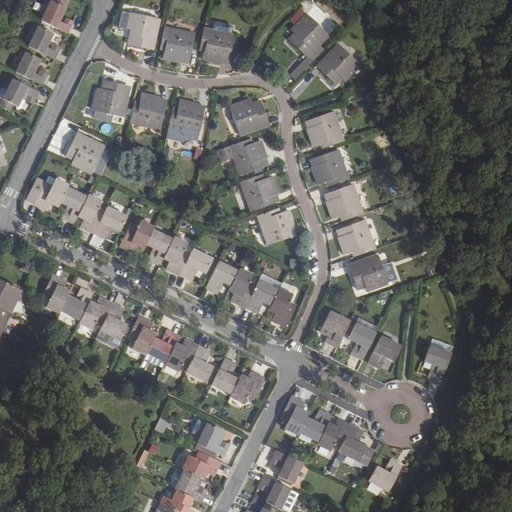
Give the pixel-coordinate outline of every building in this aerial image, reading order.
[(67,0),(51,0),(41,21),(67,34),(71,26),(65,22),(64,24),(59,22),(69,1),(67,0)] [(131,30),(130,36),(128,44),(146,48),(147,47),(153,48),(159,19),(129,12),(122,11),(118,27),(126,29),(131,30)] [(313,61),(320,53),(315,48),(328,35),(306,14),(295,26),(299,29),(295,34),(289,40),(302,52),(303,51),(308,56),(313,61)] [(39,27),(29,47),(54,60),(59,52),(52,48),(51,50),(46,48),(53,34),(39,27)] [(125,34),(130,36),(131,30),(126,29),(118,27),(117,32),(125,34)] [(194,34),(164,27),(161,43),(166,45),(165,50),(163,59),(181,63),(182,61),(188,62),(194,34)] [(234,35),(204,28),(200,44),(206,45),(205,51),(203,59),(221,63),(221,62),(228,63),(234,35)] [(344,74),(349,77),(360,66),(337,44),(317,65),(323,71),(322,71),(335,84),(341,78),(344,74)] [(26,53),(16,73),(41,85),(45,78),(40,74),(38,77),(33,74),(40,60),(26,53)] [(301,73),(313,61),(308,56),(296,68),(301,73)] [(290,75),(294,80),(301,73),(296,68),(290,75)] [(12,80),(0,104),(0,105),(4,108),(9,111),(12,104),(17,106),(23,92),(29,95),(28,98),(34,100),(38,92),(12,80)] [(96,98),(94,110),(106,113),(123,116),(129,88),(123,86),(123,85),(105,81),(103,90),(102,95),(97,94),(96,98)] [(133,107),(130,123),(160,129),(166,100),(159,99),(160,98),(141,94),(139,103),(139,108),(133,107)] [(94,110),(96,98),(84,95),(81,107),(94,110)] [(177,114),(172,113),(168,129),(199,135),(205,107),(198,105),(198,104),(180,100),(178,109),(177,114)] [(247,107),(245,102),(229,107),(240,136),(267,126),(265,120),(267,120),(260,102),(252,106),(247,107)] [(106,113),(94,110),(92,117),(105,120),(106,113)] [(326,141),(328,147),(343,141),(333,112),(306,122),(308,129),(306,129),(313,146),(321,143),(326,141)] [(78,162),(76,166),(77,167),(91,174),(104,147),(78,134),(75,140),(74,139),(65,156),(73,160),(78,162)] [(246,146),(244,141),(218,151),(222,161),(232,158),(239,176),(267,166),(265,159),(266,159),(260,141),(251,145),(246,146)] [(331,179),(333,184),(348,179),(338,150),(311,160),(313,166),(311,167),(318,184),(326,181),(331,179)] [(115,178),(123,159),(116,156),(108,175),(115,178)] [(258,183),(256,177),(240,182),(251,212),(279,202),(277,196),(278,195),(271,178),(264,181),(258,183)] [(50,203),(57,206),(59,203),(67,188),(68,186),(55,179),(53,183),(51,182),(50,186),(36,179),(26,200),(43,209),(46,201),(50,203)] [(346,214),(348,219),(363,213),(352,184),(325,194),(327,201),(326,202),(332,219),(341,216),(346,214)] [(65,220),(74,223),(77,217),(86,198),(67,188),(59,203),(71,208),(74,210),(71,215),(68,213),(65,220)] [(84,229),(94,233),(105,212),(99,209),(100,206),(99,205),(100,202),(88,195),(86,198),(77,217),(84,220),(87,222),(84,229)] [(105,212),(94,233),(103,237),(105,232),(103,231),(105,225),(108,227),(111,228),(120,232),(127,218),(107,208),(105,212)] [(275,216),(273,211),(258,216),(268,245),(296,235),(294,229),(295,228),(289,211),(280,214),(275,216)] [(359,255),(375,250),(364,220),(337,230),(339,236),(338,237),(344,254),(352,251),(357,249),(359,255)] [(136,245),(143,248),(145,245),(152,230),(154,227),(141,222),(139,226),(138,225),(136,228),(131,225),(120,246),(130,251),(133,243),(136,245)] [(105,232),(103,237),(106,239),(109,232),(111,228),(108,227),(105,225),(103,231),(105,232)] [(151,261),(160,265),(163,258),(172,240),(152,230),(145,245),(159,252),(157,256),(154,255),(151,261)] [(170,270),(180,275),(190,254),(185,251),(186,249),(184,248),(186,243),(174,237),(172,240),(163,258),(169,261),(173,263),(170,270)] [(194,247),(186,243),(184,248),(186,249),(185,251),(190,254),(192,250),(194,247)] [(190,254),(180,275),(189,280),(192,274),(189,272),(191,267),(194,268),(197,270),(205,274),(212,260),(192,250),(190,254)] [(371,284),(373,289),(388,283),(377,254),(350,264),(352,271),(351,271),(357,289),(365,286),(371,284)] [(23,260),(18,269),(27,273),(31,264),(23,260)] [(218,262),(206,288),(215,292),(217,286),(215,285),(217,280),(231,286),(238,272),(218,262)] [(192,274),(189,280),(192,281),(197,270),(194,268),(192,274)] [(231,286),(229,290),(236,294),(239,295),(236,303),(245,307),(256,286),(251,283),(252,281),(250,280),(252,276),(239,270),(238,272),(231,286)] [(67,296),(69,292),(61,288),(59,286),(62,279),(53,274),(42,296),(48,299),(46,301),(48,302),(46,306),(59,312),(60,310),(67,296)] [(279,289),(280,286),(261,276),(258,282),(278,291),(279,289)] [(21,290),(0,279),(0,332),(1,331),(3,332),(6,327),(4,326),(16,301),(18,302),(21,295),(19,294),(21,290)] [(256,286),(245,307),(255,312),(258,306),(261,307),(263,302),(271,306),(278,291),(258,282),(256,286)] [(280,286),(279,289),(293,295),(296,289),(282,282),(280,286)] [(271,306),(269,310),(276,314),(280,316),(276,323),(286,327),(296,306),(291,303),(292,301),(291,300),(293,295),(279,289),(278,291),(271,306)] [(89,301),(92,294),(84,290),(81,296),(84,297),(81,303),(67,296),(60,310),(80,320),(89,301)] [(102,326),(113,304),(103,299),(99,306),(96,304),(89,301),(80,320),(79,322),(92,329),(94,325),(96,325),(97,323),(102,326)] [(121,308),(113,304),(102,326),(100,330),(121,340),(121,338),(127,326),(127,325),(116,320),(113,318),(116,313),(118,314),(121,308)] [(328,343),(337,347),(349,321),(329,311),(327,317),(323,326),(321,331),(328,335),(331,337),(328,343)] [(153,338),(155,333),(148,330),(145,329),(148,322),(138,317),(128,339),(134,341),(132,344),(134,345),(132,349),(145,355),(146,352),(153,338)] [(358,318),(355,324),(375,334),(378,328),(358,318)] [(354,356),(362,360),(375,334),(355,324),(348,338),(355,342),(353,347),(355,348),(357,350),(354,356)] [(127,326),(121,338),(124,340),(130,328),(127,326)] [(167,338),(170,332),(166,330),(160,341),(164,343),(167,338)] [(175,343),(178,337),(170,332),(167,338),(169,340),(167,345),(164,343),(160,341),(153,338),(146,352),(166,362),(175,343)] [(378,361),(381,362),(384,356),(393,361),(400,347),(380,337),(368,362),(376,366),(378,361)] [(188,368),(199,346),(189,342),(185,348),(181,346),(175,343),(166,362),(164,365),(177,371),(178,371),(180,367),(181,368),(182,365),(188,368)] [(433,342),(430,347),(451,355),(453,349),(433,342)] [(60,345),(57,353),(63,356),(66,348),(60,345)] [(207,351),(199,346),(188,368),(186,372),(211,384),(217,372),(212,369),(213,368),(202,362),(199,361),(202,355),(205,357),(207,351)] [(430,347),(425,362),(437,367),(433,378),(442,382),(451,355),(430,347)] [(166,362),(146,352),(145,355),(143,358),(163,368),(164,365),(166,362)] [(232,394),(239,380),(225,373),(227,368),(230,369),(233,363),(224,359),(217,372),(211,384),(232,394)] [(437,367),(425,362),(424,365),(432,368),(429,377),(433,378),(437,367)] [(177,371),(164,365),(163,368),(162,370),(174,377),(177,371)] [(248,379),(241,376),(239,380),(232,394),(230,397),(244,403),(246,399),(248,400),(249,398),(254,401),(259,390),(264,382),(265,379),(255,374),(252,381),(248,379)] [(284,428),(297,434),(298,432),(305,417),(307,413),(299,410),(297,408),(300,401),(291,397),(281,418),(286,421),(284,423),(286,424),(284,428)] [(327,423),(331,416),(322,412),(319,418),(316,416),(313,421),(305,417),(298,432),(300,433),(311,438),(318,441),(327,423)] [(167,423),(159,419),(154,430),(161,433),(167,423)] [(200,438),(207,425),(198,420),(191,434),(200,438)] [(340,447),(351,426),(341,422),(337,428),(334,426),(327,423),(318,441),(317,444),(330,450),(332,446),(334,447),(335,445),(340,447)] [(227,449),(221,446),(220,448),(215,445),(221,432),(207,425),(200,438),(198,444),(223,457),(227,449)] [(359,430),(351,426),(340,447),(338,452),(358,462),(364,464),(371,450),(365,447),(352,441),(354,435),(356,436),(359,430)] [(311,438),(300,433),(298,438),(309,443),(311,438)] [(148,451),(155,455),(159,447),(152,443),(148,451)] [(142,450),(137,466),(144,468),(149,451),(142,450)] [(287,456),(277,451),(272,460),(278,463),(276,466),(281,469),(278,477),(292,484),(302,463),(287,456)] [(199,477),(203,479),(206,472),(208,469),(215,472),(220,462),(199,452),(195,458),(193,456),(192,458),(188,456),(182,469),(185,470),(199,477)] [(393,462),(390,468),(392,469),(389,474),(376,467),(368,481),(388,491),(401,466),(393,462)] [(194,500),(200,503),(204,494),(198,491),(200,488),(199,487),(195,485),(199,477),(185,470),(175,491),(176,492),(194,500)] [(289,489),(264,477),(259,486),(265,488),(266,486),(271,489),(265,502),(279,509),(289,489)] [(291,486),(292,484),(278,477),(276,479),(291,486)] [(160,504),(175,511),(193,511),(194,511),(190,509),(194,500),(176,492),(172,500),(164,496),(160,504)] [(277,511),(278,511),(279,509),(265,502),(263,505),(277,511)]
